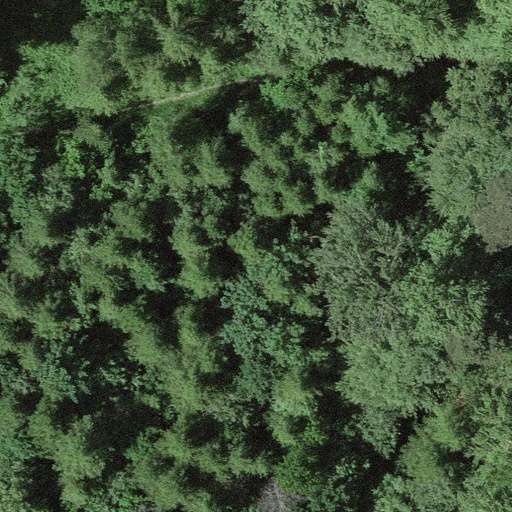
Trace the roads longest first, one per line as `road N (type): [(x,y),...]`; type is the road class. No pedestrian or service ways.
road 1 (motorway): [(457,0),(0,463)]
road 2 (track): [(0,137),(226,78),(511,110)]
road 3 (motorway): [(217,511),(511,212)]
